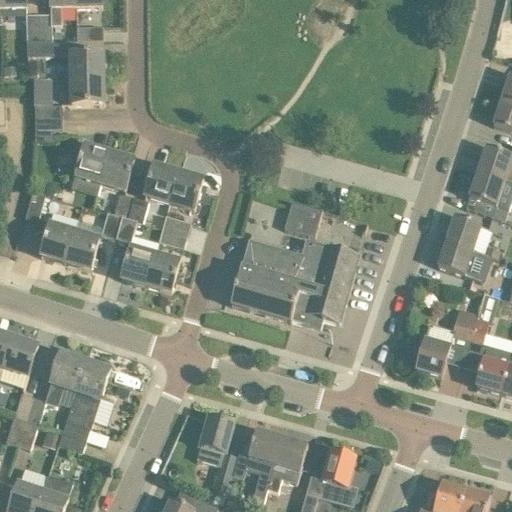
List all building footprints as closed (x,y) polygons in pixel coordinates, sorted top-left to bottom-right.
[(0,0),(1,14),(26,14),(26,0),(0,0)] [(40,20),(40,47),(53,47),(53,30),(61,30),(60,13),(77,13),(76,0),(50,0),(51,13),(52,13),(53,19),(40,20)] [(76,0),(77,13),(103,12),(102,0),(76,0)] [(27,20),(27,47),(40,47),(40,20),(27,20)] [(103,32),(83,33),(77,33),(77,46),(103,46),(103,32)] [(40,47),(27,47),(28,62),(53,62),(53,47),(40,47)] [(104,58),(84,59),(71,59),(72,84),(104,84),(104,58)] [(502,105),(511,108),(511,80),(502,105)] [(104,84),(72,84),(72,110),(105,110),(105,109),(104,84)] [(511,108),(502,105),(494,131),(511,136),(511,108)] [(35,124),(62,123),(62,111),(35,111),(35,124)] [(35,124),(35,137),(36,146),(54,146),(53,136),(63,136),(62,123),(35,124)] [(97,202),(101,189),(110,158),(85,151),(76,182),(72,194),(97,202)] [(511,160),(487,152),(478,178),(511,188),(511,160)] [(134,165),(110,158),(101,189),(126,196),(135,165),(134,165)] [(179,178),(154,171),(145,202),(170,209),(179,178)] [(170,209),(176,210),(195,216),(204,185),(203,184),(203,185),(179,178),(170,209)] [(511,188),(478,178),(470,203),(495,212),(496,210),(508,214),(511,201),(511,188)] [(33,197),(26,223),(38,227),(45,201),(33,197)] [(114,220),(123,223),(128,224),(134,203),(120,199),(114,220)] [(149,207),(134,203),(128,224),(137,227),(143,229),(149,207)] [(285,235),(288,235),(315,243),(323,217),(292,208),(285,235)] [(102,241),(117,245),(123,223),(114,220),(108,218),(102,241)] [(167,222),(163,234),(188,242),(192,229),(167,222)] [(473,256),(485,260),(498,264),(500,256),(487,252),(493,234),(455,222),(447,248),(473,256)] [(137,227),(128,224),(123,223),(117,245),(131,249),(137,227)] [(43,262),(66,268),(75,237),(50,230),(41,262),(43,262)] [(184,255),(188,242),(163,234),(159,247),(184,255)] [(100,244),(75,237),(66,268),(91,275),(100,244)] [(304,329),(307,319),(326,250),(306,245),(302,261),(250,246),(240,280),(270,289),(262,319),(292,327),(292,325),(304,329)] [(473,256),(447,248),(438,273),(465,282),(473,256)] [(307,319),(304,329),(320,333),(323,324),(340,328),(359,260),(326,250),(307,319)] [(123,284),(147,291),(156,260),(131,253),(122,284),(123,285),(123,284)] [(181,267),(156,260),(147,291),(172,298),(181,267)] [(232,310),(262,319),(270,289),(240,280),(232,310)] [(469,357),(485,362),(484,365),(476,392),(502,399),(511,363),(511,359),(488,353),(483,351),(489,330),(491,331),(499,304),(485,300),(479,319),(470,354),(469,357)] [(470,354),(479,319),(462,314),(455,337),(430,330),(426,345),(424,344),(421,356),(422,357),(421,361),(420,360),(419,364),(420,365),(417,375),(442,382),(451,352),(452,348),(470,354)] [(0,372),(4,373),(14,343),(0,338),(0,372)] [(39,351),(14,343),(4,373),(28,381),(39,351)] [(34,403),(26,427),(39,431),(46,409),(57,412),(63,393),(76,397),(86,366),(62,358),(46,407),(34,403)] [(511,363),(502,399),(511,401),(511,363)] [(76,397),(63,439),(87,447),(91,435),(82,432),(87,417),(96,420),(111,375),(86,366),(76,397)] [(22,399),(14,423),(26,427),(34,403),(22,399)] [(26,427),(14,423),(6,447),(18,451),(26,427)] [(220,474),(224,459),(226,460),(235,430),(210,423),(206,437),(203,436),(198,452),(202,453),(198,467),(220,474)] [(39,431),(26,427),(18,451),(31,455),(39,431)] [(246,476),(261,480),(253,509),(263,511),(267,495),(268,495),(283,443),(257,436),(249,463),(246,476)] [(83,459),(87,447),(63,439),(59,451),(83,459)] [(308,450),(283,443),(268,495),(279,498),(282,485),(298,489),(301,478),(308,450)] [(349,491),(356,464),(331,457),(323,486),(311,482),(306,500),(319,503),(320,504),(321,501),(340,507),(340,509),(349,511),(353,511),(359,493),(349,491)] [(227,502),(233,480),(219,476),(213,498),(227,502)] [(49,481),(43,497),(38,511),(65,511),(74,489),(49,481)] [(462,511),(467,495),(442,488),(435,511),(462,511)] [(38,511),(43,497),(19,489),(11,511),(38,511)] [(488,511),(491,502),(467,495),(462,511),(488,511)] [(171,505),(168,511),(214,511),(196,504),(181,497),(176,507),(171,505)]
